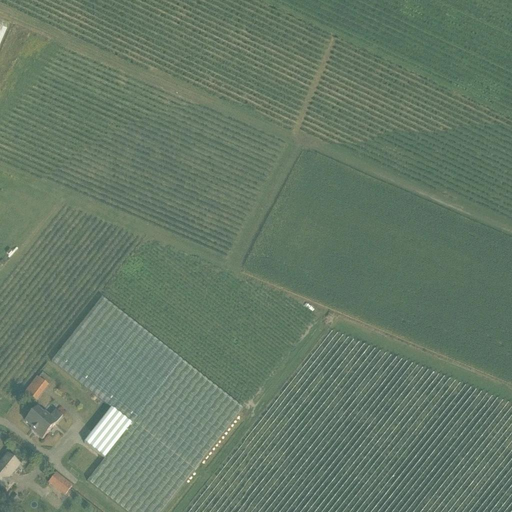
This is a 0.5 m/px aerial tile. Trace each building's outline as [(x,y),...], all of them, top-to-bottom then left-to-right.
[(84,444),(104,461),(87,483),(124,511),(162,511),(243,410),(181,361),(102,299),(51,363),(111,410),(84,444)] [(39,377),(48,384),(51,381),(42,374),(39,377)] [(37,402),(49,385),(35,376),(24,393),(37,402)] [(48,420),(45,417),(38,410),(25,423),(32,430),(31,431),(42,441),(62,418),(55,412),(48,420)] [(10,480),(20,467),(7,456),(0,464),(0,488),(6,493),(15,483),(10,480)] [(56,474),(47,484),(64,497),(72,487),(56,474)]
